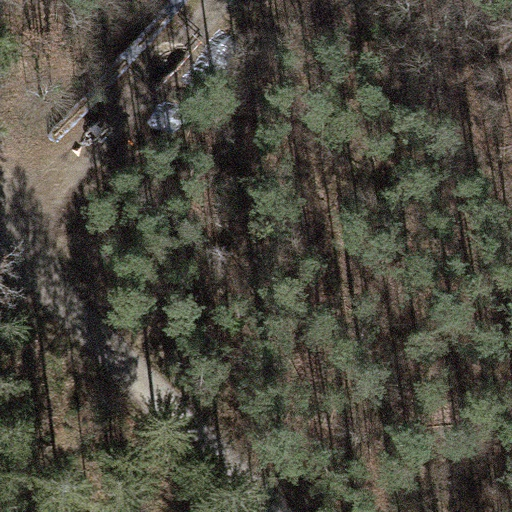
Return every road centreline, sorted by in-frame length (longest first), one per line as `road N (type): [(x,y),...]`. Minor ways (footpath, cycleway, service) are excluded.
road 1 (track): [(0,222),(278,511)]
road 2 (track): [(206,0),(79,139),(17,247),(0,260)]
